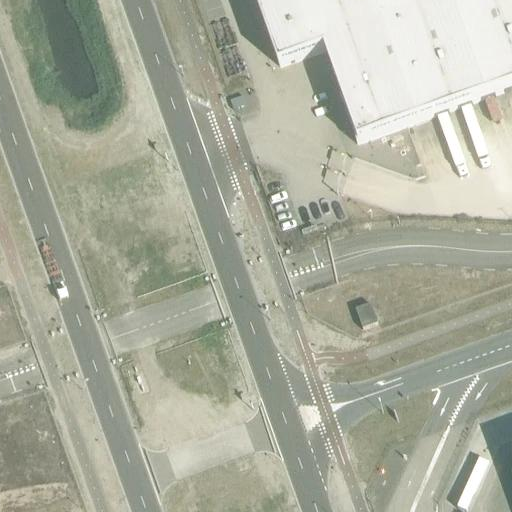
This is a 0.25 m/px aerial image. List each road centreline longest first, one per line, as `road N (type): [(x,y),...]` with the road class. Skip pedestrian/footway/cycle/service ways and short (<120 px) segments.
road 1 (tertiary): [(284,424),(134,0)]
road 2 (tertiary): [(0,109),(145,511)]
road 3 (unclassified): [(284,424),(511,346)]
